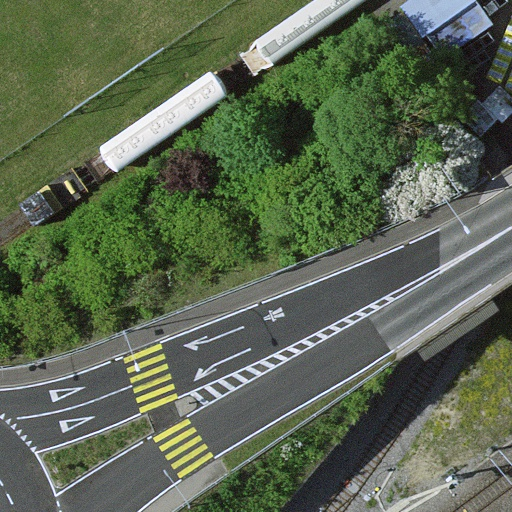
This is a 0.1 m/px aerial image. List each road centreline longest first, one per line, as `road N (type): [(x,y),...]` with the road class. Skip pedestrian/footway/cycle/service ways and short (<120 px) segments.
road 1 (secondary): [(371,308),(0,429)]
road 2 (secondary): [(82,511),(371,308)]
road 3 (secondary): [(371,308),(511,225)]
